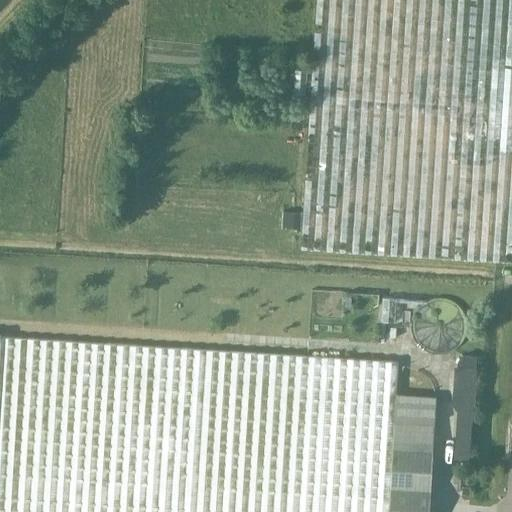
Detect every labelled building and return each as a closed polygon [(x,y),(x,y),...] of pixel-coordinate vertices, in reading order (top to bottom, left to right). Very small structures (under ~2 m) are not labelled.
[(300,230),(299,248),(496,260),(511,261),(511,0),(315,0),(312,49),(309,104),(302,213),(300,230)] [(168,137),(166,161),(182,162),(184,138),(168,137)] [(300,230),(302,213),(283,211),(282,229),(300,230)] [(429,350),(438,352),(448,350),(457,344),(463,336),(465,326),(463,316),(457,308),(449,302),(439,300),(429,302),(421,307),(415,316),(413,326),(415,335),(420,344),(429,350)] [(0,337),(0,511),(427,511),(432,451),(435,395),(395,392),(397,362),(1,337),(0,337)] [(452,366),(450,404),(455,411),(452,457),(467,458),(470,409),(472,405),(475,356),(461,355),(455,362),(455,366),(452,366)]
